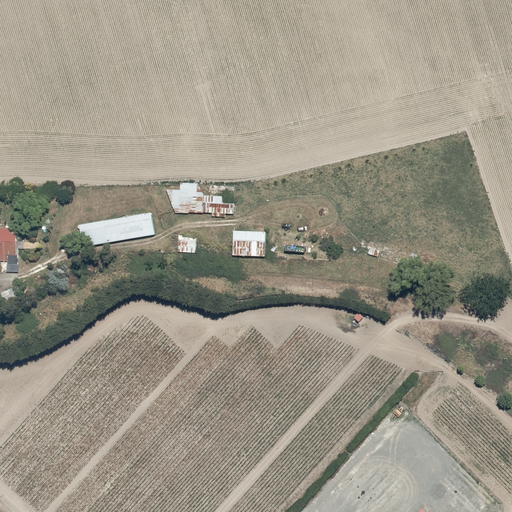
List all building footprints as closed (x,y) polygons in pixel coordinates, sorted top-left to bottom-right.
[(180,191),(165,190),(174,213),(211,214),(211,217),(225,217),(225,214),(234,215),(234,204),(229,204),(229,196),(204,195),(200,185),(181,184),(180,191)] [(152,213),(78,225),(82,247),(155,235),(152,213)] [(0,228),(0,261),(7,262),(7,255),(14,255),(14,229),(0,228)] [(232,232),(231,255),(265,256),(266,233),(232,232)] [(178,236),(177,252),(194,254),(195,239),(183,238),(183,236),(178,236)] [(369,249),(368,255),(377,257),(380,248),(362,243),(361,247),(369,249)] [(16,265),(7,264),(6,273),(15,273),(16,265)]
